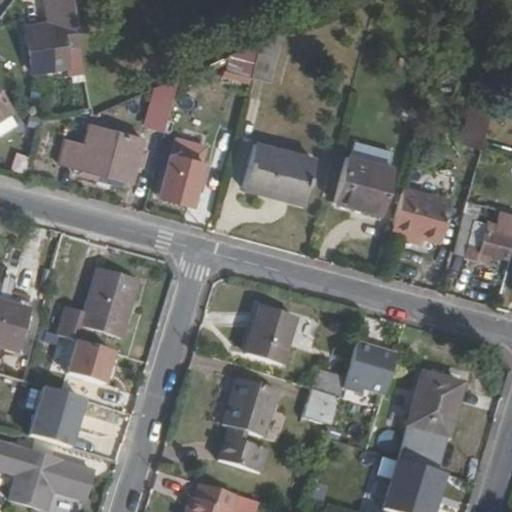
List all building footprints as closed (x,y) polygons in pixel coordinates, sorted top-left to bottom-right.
[(74,76),(84,75),(71,0),(43,0),(47,22),(24,25),(31,73),(72,67),(74,76)] [(249,78),(269,83),(282,34),(281,33),(258,43),(249,78)] [(226,71),(249,78),(258,43),(230,55),(226,71)] [(438,96),(450,100),(460,67),(448,63),(438,96)] [(143,126),(163,131),(177,78),(154,89),(143,126)] [(0,116),(10,111),(0,94),(0,116)] [(479,149),(492,100),(474,95),(461,144),(479,149)] [(130,182),(142,139),(88,125),(83,145),(64,140),(58,162),(130,182)] [(191,206),(202,164),(201,163),(205,147),(175,139),(171,155),(169,154),(158,197),(191,206)] [(301,201),(313,157),(255,142),(242,191),(262,197),(263,191),(301,201)] [(388,167),(392,152),(355,142),(350,157),(346,155),(333,204),(379,216),(392,168),(388,167)] [(204,193),(211,166),(202,164),(195,191),(204,193)] [(440,243),(451,201),(401,188),(390,230),(421,238),(440,243)] [(300,207),(301,201),(263,191),(262,197),(300,207)] [(451,252),(465,256),(474,222),(476,216),(477,216),(480,205),(465,201),(451,252)] [(511,214),(499,210),(494,225),(485,222),(484,224),(474,222),(465,256),(482,261),(483,257),(490,258),(491,254),(504,257),(511,228),(511,214)] [(420,244),(421,238),(390,230),(389,235),(420,244)] [(120,339),(138,281),(95,268),(82,311),(64,305),(55,335),(85,343),(89,330),(120,339)] [(0,348),(14,353),(28,302),(0,294),(0,348)] [(280,366),(295,319),(258,307),(243,354),(280,366)] [(390,396),(396,348),(353,342),(346,390),(390,396)] [(43,375),(50,350),(38,347),(31,371),(43,375)] [(339,398),(345,379),(316,370),(310,389),(339,398)] [(447,438),(462,384),(420,372),(405,426),(447,438)] [(262,438),(276,392),(234,379),(220,425),(227,427),(223,441),(266,454),(267,450),(240,442),(244,432),(262,438)] [(67,449),(82,400),(40,388),(39,392),(29,388),(23,408),(34,411),(26,436),(67,449)] [(330,427),(339,398),(310,389),(301,418),(330,427)] [(363,444),(363,442),(384,445),(386,426),(348,421),(345,442),(363,444)] [(260,473),(266,454),(223,441),(217,460),(260,473)] [(7,499),(45,511),(51,492),(84,503),(94,472),(22,449),(7,499)] [(390,511),(431,511),(443,474),(396,460),(381,509),(390,511)] [(198,485),(194,498),(189,497),(183,511),(230,511),(235,496),(198,485)]
